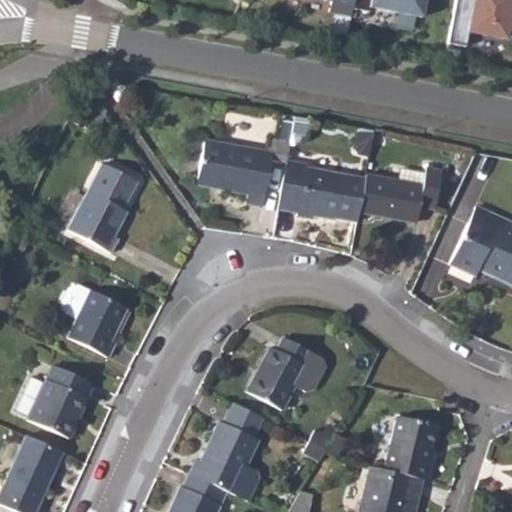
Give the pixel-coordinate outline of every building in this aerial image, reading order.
[(352,9),(353,0),(324,0),(331,1),(329,12),(351,16),(352,9)] [(353,0),(352,9),(369,12),(370,8),(421,17),(424,0),(353,0)] [(511,0),(454,0),(447,44),(465,47),(468,32),(505,39),(505,36),(508,19),(511,19),(511,0)] [(95,110),(87,127),(99,133),(110,111),(101,99),(95,110)] [(77,102),(69,119),(87,127),(95,110),(77,102)] [(203,139),(196,176),(218,180),(218,186),(247,191),(245,201),(262,204),(272,152),(203,139)] [(286,161),(277,208),(297,211),(296,214),(312,216),(313,211),(355,219),(358,208),(363,178),(308,168),(308,165),(286,161)] [(104,164),(67,229),(111,252),(120,237),(114,234),(126,212),(123,209),(138,182),(104,164)] [(363,178),(358,208),(416,218),(419,203),(434,205),(440,167),(425,165),(422,181),(365,171),(363,178)] [(196,176),(195,182),(218,186),(218,180),(196,176)] [(84,193),(74,188),(59,215),(69,220),(84,193)] [(472,202),(449,260),(476,271),(479,265),(511,277),(511,224),(509,223),(511,217),(472,202)] [(61,298),(60,302),(60,305),(62,310),(64,314),(74,319),(65,338),(105,358),(112,344),(109,342),(125,311),(89,292),(88,293),(81,290),(76,289),(70,290),(65,292),(61,298)] [(267,347),(244,391),(279,410),(292,385),(303,391),(311,389),(323,367),(320,359),(309,352),(281,337),(274,350),(267,347)] [(47,370),(23,424),(63,442),(81,402),(78,401),(84,387),(47,370)] [(236,404),(223,430),(255,444),(268,420),(236,404)] [(393,420),(381,473),(418,483),(425,484),(429,464),(426,463),(433,430),(393,420)] [(333,431),(314,425),(306,453),(326,458),(333,431)] [(196,466),(190,481),(227,499),(233,502),(259,445),(219,428),(200,468),(196,466)] [(32,511),(57,456),(20,440),(0,487),(0,510),(4,511),(32,511)] [(367,470),(357,511),(411,511),(418,483),(381,473),(367,470)] [(221,511),(227,499),(190,481),(184,497),(181,496),(173,511),(221,511)]
